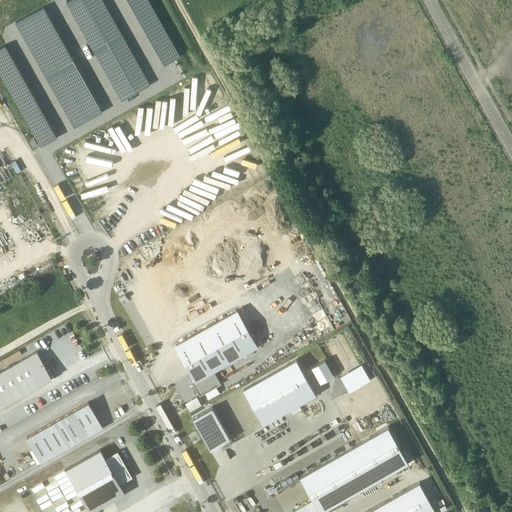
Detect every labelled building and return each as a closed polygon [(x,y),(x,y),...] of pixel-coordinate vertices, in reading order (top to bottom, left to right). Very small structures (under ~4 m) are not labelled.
[(121,100),(149,84),(102,0),(67,0),(66,1),(121,100)] [(128,0),(164,64),(180,55),(148,0),(128,0)] [(72,127),(101,111),(44,5),(15,21),(72,127)] [(0,73),(41,145),(57,136),(5,44),(0,47),(0,73)] [(238,310),(176,345),(196,379),(212,370),(257,345),(238,310)] [(36,351),(0,371),(0,406),(51,377),(36,351)] [(323,382),(337,374),(328,358),(314,365),(323,382)] [(297,360),(244,389),(264,424),(316,394),(297,360)] [(351,385),(370,375),(365,365),(346,375),(351,385)] [(221,385),(212,370),(196,379),(192,381),(201,396),(221,385)] [(191,410),(203,403),(198,395),(186,402),(191,410)] [(88,402),(27,436),(41,461),(102,426),(88,402)] [(212,406),(193,417),(210,448),(230,437),(212,406)] [(388,426),(300,476),(314,499),(320,510),(320,511),(408,461),(388,426)] [(91,511),(125,493),(121,484),(105,458),(101,449),(66,469),(90,511),(91,511)] [(117,451),(105,458),(121,484),(132,478),(117,451)] [(365,511),(435,511),(436,511),(419,482),(365,511)] [(316,511),(320,510),(314,499),(290,511),(316,511)]
